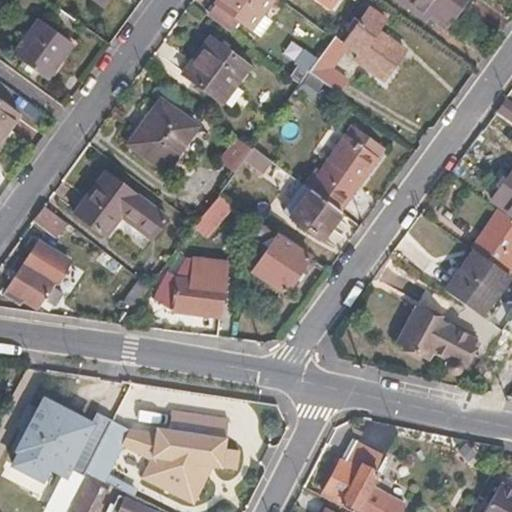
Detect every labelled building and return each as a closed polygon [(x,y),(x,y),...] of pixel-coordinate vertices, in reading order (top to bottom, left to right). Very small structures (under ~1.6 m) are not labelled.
[(217,0),(215,3),(250,29),(261,14),(271,0),(217,0)] [(315,0),(329,11),(337,0),(315,0)] [(424,10),(431,15),(446,26),(464,0),(396,0),(419,16),(424,10)] [(352,34),(344,44),(348,47),(359,55),(355,60),(377,77),(389,62),(394,66),(405,51),(377,30),(385,19),(388,16),(373,4),(370,8),(360,22),(357,20),(349,31),(352,34)] [(427,22),(431,15),(424,10),(419,16),(427,22)] [(272,21),(261,14),(250,29),(262,36),(272,21)] [(37,19),(12,53),(46,79),(72,45),(37,19)] [(183,74),(223,103),(250,67),(210,37),(183,74)] [(342,42),(334,37),(332,38),(309,72),(337,92),(347,80),(332,68),(343,54),(336,50),(342,42)] [(344,44),(342,42),(336,50),(343,54),(348,47),(344,44)] [(207,133),(160,99),(127,144),(165,172),(175,159),(184,165),(207,133)] [(511,103),(506,99),(498,111),(511,121),(511,103)] [(0,101),(0,137),(18,114),(0,101)] [(346,136),(378,158),(384,150),(353,128),(346,136)] [(309,188),(310,189),(335,207),(354,181),(359,184),(378,158),(346,136),(309,188)] [(244,160),(253,148),(243,140),(230,156),(241,164),(244,160)] [(255,149),(253,148),(244,160),(263,173),(272,161),(264,155),(255,149)] [(106,237),(121,217),(152,240),(167,219),(105,173),(74,214),(106,237)] [(511,218),(511,173),(507,181),(502,187),(492,201),(508,213),(506,215),(511,218)] [(502,187),(507,181),(503,179),(498,185),(502,187)] [(335,207),(340,211),(359,184),(354,181),(335,207)] [(322,240),(342,213),(340,211),(335,207),(310,189),(291,216),(322,240)] [(219,195),(197,225),(195,228),(207,237),(233,206),(219,195)] [(67,223),(44,206),(33,221),(56,237),(67,223)] [(506,215),(499,210),(482,235),(488,240),(506,215)] [(511,218),(506,215),(488,240),(478,254),(509,276),(511,271),(511,218)] [(284,293),(309,256),(279,235),(264,256),(258,252),(251,262),(256,266),(253,271),(284,293)] [(474,251),(478,254),(488,240),(482,235),(472,249),(474,251)] [(44,299),(53,306),(54,306),(62,294),(53,287),(70,262),(39,241),(3,294),(20,306),(23,301),(37,310),(40,305),(44,299)] [(509,276),(478,254),(474,251),(445,291),(489,322),(500,307),(493,302),(511,277),(509,276)] [(192,281),(195,259),(189,258),(177,279),(192,281)] [(177,279),(173,309),(218,316),(226,263),(195,259),(192,281),(177,279)] [(154,299),(173,309),(177,279),(168,274),(154,299)] [(136,308),(151,287),(140,279),(125,300),(136,308)] [(49,311),(53,306),(44,299),(40,305),(49,311)] [(415,309),(397,344),(423,357),(427,349),(453,363),(451,365),(450,370),(454,373),(456,373),(459,373),(461,368),(461,367),(475,339),(415,309)] [(137,387),(144,372),(139,371),(131,385),(137,387)] [(126,409),(137,387),(131,385),(121,406),(126,409)] [(111,424),(112,422),(97,414),(89,430),(73,422),(76,416),(46,401),(39,412),(28,407),(17,427),(30,433),(11,466),(42,481),(48,468),(66,477),(69,471),(84,478),(85,476),(111,424)] [(235,474),(239,454),(224,452),(228,423),(172,414),(169,432),(155,430),(154,437),(129,433),(111,424),(85,476),(96,481),(100,483),(104,484),(121,449),(149,465),(141,481),(192,508),(212,470),(235,474)] [(368,488),(383,460),(353,444),(340,468),(337,466),(320,498),(348,511),(378,511),(383,501),(365,492),(368,488)] [(85,511),(100,483),(96,481),(85,476),(84,478),(67,511),(85,511)] [(511,511),(511,494),(497,486),(483,511),(511,511)] [(398,511),(401,506),(380,495),(368,488),(365,492),(383,501),(378,511),(398,511)]
